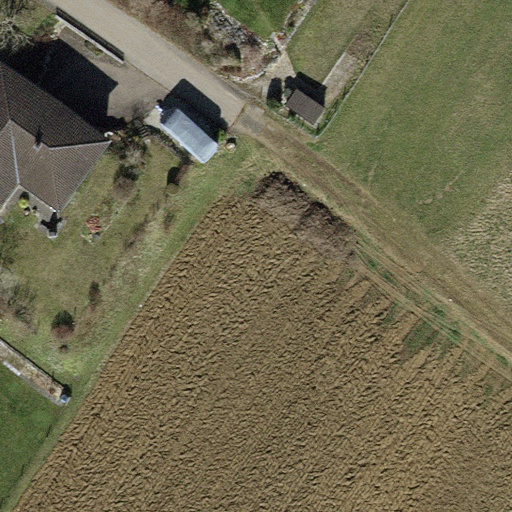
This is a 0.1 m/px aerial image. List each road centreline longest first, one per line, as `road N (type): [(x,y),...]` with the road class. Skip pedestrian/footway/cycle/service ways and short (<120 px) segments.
road 1 (track): [(511,330),(264,130)]
road 2 (residential): [(264,130),(74,0)]
